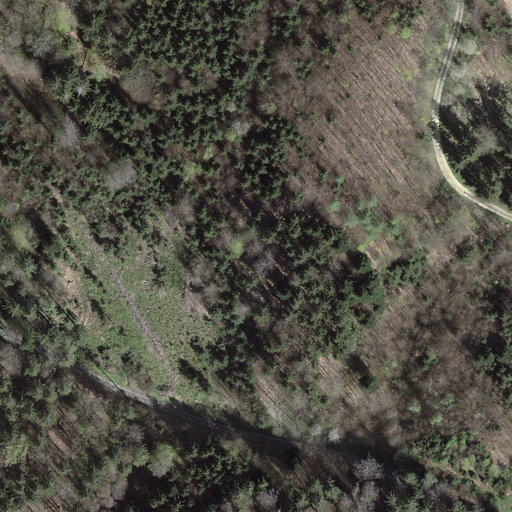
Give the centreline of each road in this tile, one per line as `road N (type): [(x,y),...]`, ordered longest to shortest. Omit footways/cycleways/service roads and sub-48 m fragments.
road 1 (track): [(0,330),(139,398),(206,423),(351,457),(471,511)]
road 2 (track): [(463,0),(438,93),(442,155),(454,182),(511,217)]
